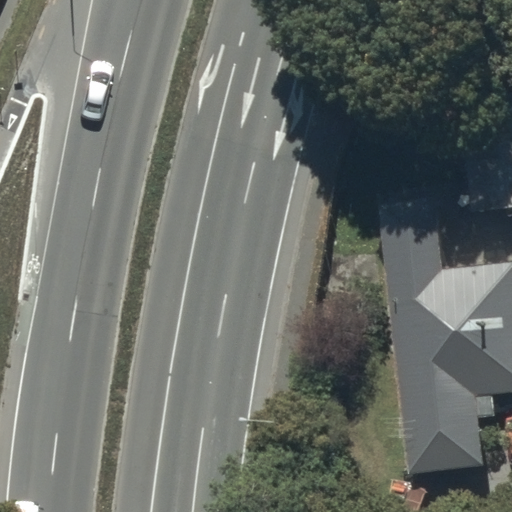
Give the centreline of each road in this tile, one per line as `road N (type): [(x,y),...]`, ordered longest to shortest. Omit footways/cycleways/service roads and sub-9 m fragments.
road 1 (trunk): [(292,0),(242,217),(194,511)]
road 2 (trunk): [(49,511),(74,309),(141,0)]
